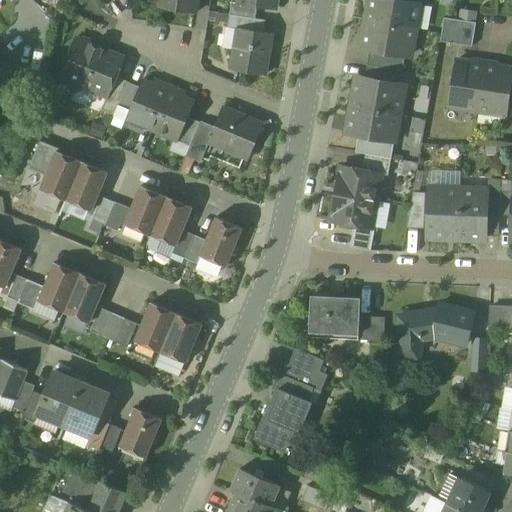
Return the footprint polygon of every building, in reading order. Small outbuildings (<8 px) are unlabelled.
[(159,0),(158,7),(196,13),(197,0),(159,0)] [(277,0),(238,0),(238,3),(238,4),(257,7),(275,10),(277,0)] [(404,0),(370,0),(367,20),(415,29),(419,3),(417,2),(404,0)] [(257,7),(238,4),(238,3),(232,2),(230,15),(255,19),(257,7)] [(461,17),(479,17),(479,8),(461,7),(461,17)] [(255,19),(230,15),(228,28),(238,29),(238,28),(264,32),(266,21),(255,19)] [(476,23),(445,18),(441,42),(472,46),(476,23)] [(415,29),(367,20),(362,48),(370,49),(405,56),(410,57),(415,29)] [(264,32),(238,28),(238,29),(232,70),(265,75),(272,34),(264,32)] [(123,57),(75,37),(59,77),(105,97),(107,97),(115,77),(123,57)] [(405,56),(370,49),(367,65),(403,71),(405,56)] [(475,63),(457,60),(450,107),(477,111),(484,67),(475,65),(475,63)] [(403,71),(367,65),(365,78),(400,84),(403,71)] [(494,68),(484,67),(477,111),(505,116),(511,71),(511,68),(495,66),(494,68)] [(115,77),(107,97),(105,97),(100,110),(114,115),(118,106),(128,82),(115,77)] [(365,78),(357,77),(352,107),(399,115),(404,85),(400,84),(365,78)] [(158,87),(143,80),(140,87),(130,111),(127,119),(129,120),(128,122),(129,128),(143,134),(148,131),(149,128),(153,130),(171,86),(160,81),(158,87)] [(128,82),(118,106),(130,111),(140,87),(128,82)] [(182,90),(171,86),(153,130),(178,140),(178,141),(188,117),(194,102),(179,96),(182,90)] [(263,124),(223,107),(214,128),(208,143),(248,159),(263,124)] [(399,115),(352,107),(347,133),(359,135),(394,142),(399,115)] [(188,117),(178,141),(178,140),(177,141),(191,147),(201,123),(188,117)] [(214,128),(201,123),(191,147),(187,156),(193,159),(200,162),(208,143),(214,128)] [(394,142),(359,135),(356,152),(391,159),(394,142)] [(59,148),(40,140),(29,167),(46,175),(56,151),(58,151),(59,148)] [(58,151),(56,151),(46,175),(40,190),(66,200),(82,162),(58,151)] [(193,159),(187,156),(180,172),(187,175),(193,159)] [(108,173),(82,162),(66,200),(92,211),(108,173)] [(382,174),(341,166),(339,180),(338,180),(338,182),(336,193),(336,192),(336,193),(377,201),(382,174)] [(511,179),(501,179),(501,194),(500,216),(511,216),(511,209),(511,179)] [(167,197),(141,186),(131,210),(125,225),(150,235),(167,197)] [(461,190),(430,189),(428,237),(459,238),(461,190)] [(488,191),(461,190),(459,238),(486,239),(486,229),(488,193),(488,191)] [(414,192),(407,228),(424,228),(426,193),(414,192)] [(377,201),(336,193),(335,194),(336,194),(334,205),(333,207),(334,207),(331,221),(355,225),(372,228),(377,201)] [(501,194),(488,193),(486,229),(499,230),(500,216),(501,194)] [(103,197),(93,220),(105,225),(115,202),(103,197)] [(192,207),(167,197),(150,235),(176,246),(183,230),(192,207)] [(115,202),(105,225),(118,231),(121,224),(125,225),(131,210),(115,202)] [(242,228),(216,217),(207,240),(200,256),(201,256),(200,259),(204,261),(200,270),(218,278),(223,265),(226,267),(232,254),(237,253),(239,248),(236,243),(242,228)] [(372,228),(355,225),(351,247),(371,250),(375,229),(372,228)] [(195,235),(183,230),(176,246),(173,253),(185,258),(195,235)] [(207,240),(195,235),(185,258),(198,264),(200,259),(201,256),(200,256),(207,240)] [(0,240),(0,285),(5,288),(22,249),(0,240)] [(44,287),(38,301),(64,312),(80,273),(55,263),(44,287)] [(106,284),(80,273),(64,312),(90,323),(106,284)] [(17,275),(7,297),(19,302),(28,280),(17,275)] [(44,287),(28,280),(19,302),(18,303),(35,310),(38,301),(44,287)] [(361,298),(312,295),(310,331),(357,334),(359,334),(360,315),(361,298)] [(177,313),(151,303),(135,341),(160,352),(177,313)] [(473,313),(439,304),(438,310),(434,334),(434,337),(465,345),(473,313)] [(501,307),(489,307),(488,330),(499,331),(501,307)] [(511,307),(501,307),(499,331),(511,330),(511,307)] [(113,313),(101,308),(91,331),(103,336),(113,313)] [(438,310),(397,315),(400,329),(401,340),(399,354),(418,359),(420,350),(420,342),(419,337),(428,336),(434,334),(438,310)] [(125,319),(113,313),(103,336),(115,342),(125,319)] [(202,324),(177,313),(160,352),(186,363),(202,324)] [(384,317),(360,315),(359,334),(357,334),(356,339),(383,341),(384,317)] [(137,324),(125,319),(115,342),(127,347),(137,324)] [(302,351),(295,348),(288,365),(295,368),(302,351)] [(324,360),(302,351),(295,368),(317,377),(319,371),(324,360)] [(28,370),(2,360),(0,365),(0,394),(15,401),(16,401),(24,381),(28,370)] [(288,365),(286,364),(282,374),(280,374),(274,388),(276,389),(264,418),(262,418),(253,439),(294,456),(316,403),(308,400),(313,388),(321,392),(328,375),(319,371),(317,377),(295,368),(288,365)] [(81,383),(54,372),(44,396),(37,414),(38,414),(64,425),(81,383)] [(24,381),(16,401),(15,401),(13,407),(25,412),(33,391),(35,386),(24,381)] [(109,395),(81,383),(64,425),(91,436),(92,436),(98,420),(109,395)] [(25,412),(23,417),(35,422),(38,414),(37,414),(44,396),(33,391),(25,412)] [(162,419),(136,408),(120,447),(146,458),(151,445),(156,444),(159,438),(156,434),(162,419)] [(110,424),(98,420),(92,436),(91,436),(87,445),(99,450),(100,448),(110,424)] [(122,430),(110,424),(100,448),(113,453),(122,430)] [(119,511),(128,492),(64,465),(51,496),(70,504),(89,511),(119,511)] [(278,484),(242,469),(233,490),(238,493),(269,505),(278,484)] [(479,511),(489,490),(458,476),(446,502),(468,511),(479,511)] [(291,490),(278,484),(269,505),(274,508),(282,511),(291,490)] [(332,495),(308,485),(301,499),(325,509),(332,495)] [(269,505),(238,493),(230,511),(272,511),(274,508),(269,505)] [(358,496),(350,509),(355,511),(365,511),(370,504),(358,496)] [(435,502),(430,511),(441,511),(445,506),(435,502)] [(468,511),(446,502),(445,506),(441,511),(468,511)]
